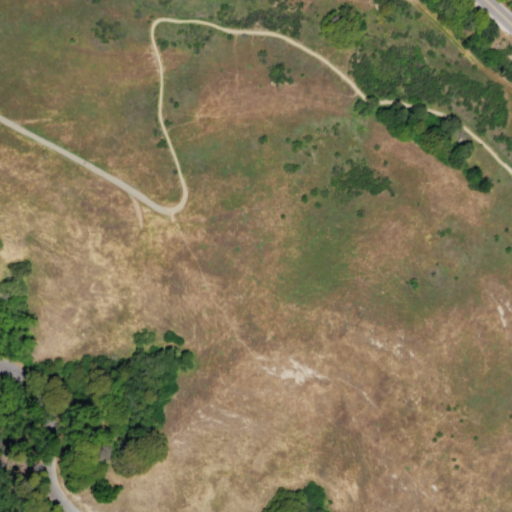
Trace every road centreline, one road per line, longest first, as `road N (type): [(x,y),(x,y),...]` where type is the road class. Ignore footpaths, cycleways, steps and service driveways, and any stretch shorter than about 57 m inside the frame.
road 1 (track): [(0,119),(157,213),(172,211)]
road 2 (tertiary): [(0,367),(26,382),(42,405),(52,486),(71,511)]
